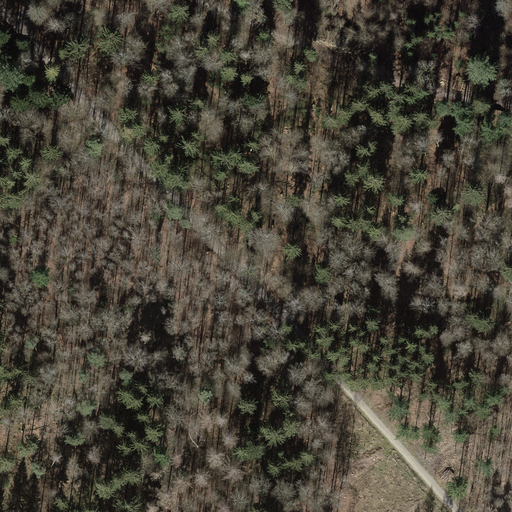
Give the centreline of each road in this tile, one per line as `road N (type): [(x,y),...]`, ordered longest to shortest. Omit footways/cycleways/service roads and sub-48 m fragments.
road 1 (track): [(467,511),(18,24)]
road 2 (track): [(200,0),(426,90),(511,106)]
